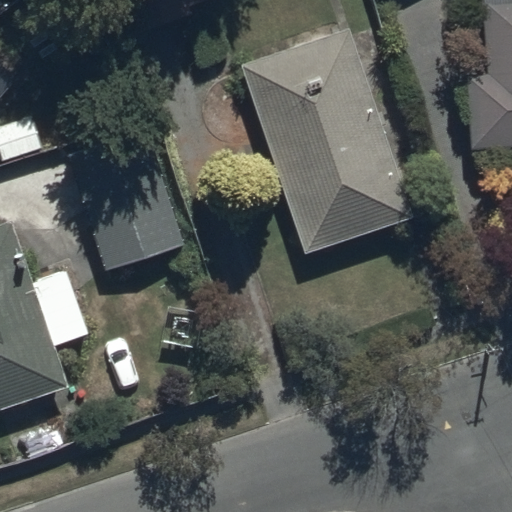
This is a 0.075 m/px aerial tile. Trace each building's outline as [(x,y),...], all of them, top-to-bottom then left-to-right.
[(201,0),(135,0),(141,19),(201,0)] [(511,139),(511,0),(483,0),(487,65),(467,66),(472,142),(511,139)] [(354,41),(245,77),(309,268),(418,232),(354,41)] [(0,94),(23,69),(0,47),(0,94)] [(150,122),(66,145),(105,267),(188,240),(150,122)] [(14,213),(0,217),(0,405),(71,383),(57,338),(90,328),(70,263),(33,275),(14,213)]
